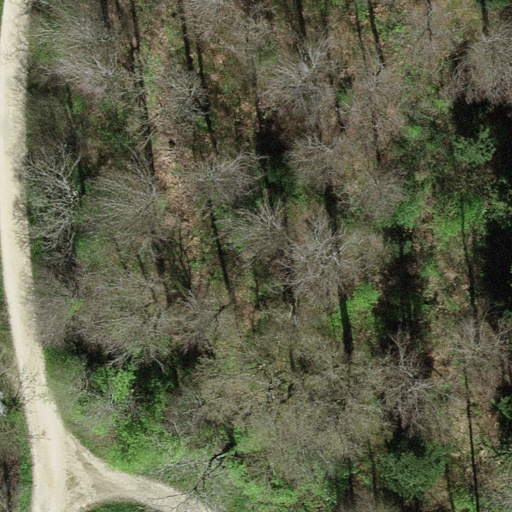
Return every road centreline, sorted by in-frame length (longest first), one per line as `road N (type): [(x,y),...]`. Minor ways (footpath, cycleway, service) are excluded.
road 1 (track): [(57,457),(30,383),(20,0)]
road 2 (track): [(189,511),(57,457)]
